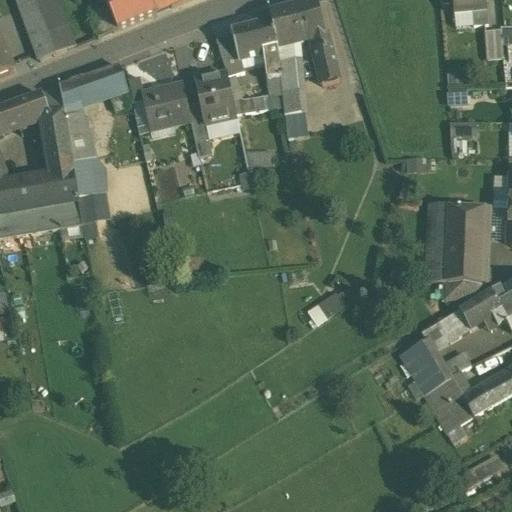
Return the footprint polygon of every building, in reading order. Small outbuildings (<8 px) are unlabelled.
[(37,3),(35,0),(16,0),(31,40),(46,30),(37,3)] [(55,0),(45,0),(37,3),(46,30),(56,55),(74,48),(55,0)] [(104,0),(108,9),(117,31),(156,14),(149,0),(104,0)] [(168,0),(149,0),(156,14),(171,8),(168,0)] [(485,0),(452,0),(453,5),(454,17),(472,15),(486,14),(485,0)] [(316,1),(269,13),(271,21),(278,50),(294,46),(311,41),(326,38),(326,36),(316,1)] [(108,9),(92,12),(98,39),(117,31),(108,9)] [(487,26),(486,14),(472,15),(474,27),(487,26)] [(271,21),(231,32),(232,37),(238,61),(263,54),(278,50),(271,21)] [(46,30),(31,40),(39,62),(56,55),(46,30)] [(511,30),(501,31),(503,48),(511,47),(511,30)] [(500,34),(485,35),(488,63),(502,61),(500,34)] [(326,38),(311,41),(322,86),(341,82),(329,36),(326,36),(326,38)] [(232,37),(216,42),(223,64),(227,76),(228,81),(244,76),(238,61),(232,37)] [(0,78),(14,73),(0,40),(0,39),(0,78)] [(294,46),(278,50),(279,62),(282,95),(298,93),(294,46)] [(278,50),(263,54),(264,63),(279,62),(278,50)] [(269,99),(248,102),(249,108),(244,109),(245,115),(284,110),(282,95),(279,62),(264,63),(269,99)] [(120,68),(102,74),(109,96),(126,91),(120,68)] [(102,74),(87,79),(94,102),(109,96),(102,74)] [(227,76),(194,84),(201,113),(204,128),(206,127),(237,120),(228,81),(227,76)] [(87,79),(59,89),(64,112),(79,107),(94,102),(87,79)] [(140,79),(128,81),(133,105),(143,102),(142,96),(143,95),(140,79)] [(143,95),(142,96),(143,102),(149,129),(171,124),(172,128),(191,124),(189,116),(182,86),(143,95)] [(448,88),(448,106),(465,107),(466,89),(448,88)] [(59,89),(41,95),(49,115),(64,112),(59,89)] [(298,93),(282,95),(284,110),(284,117),(301,115),(298,93)] [(41,95),(12,106),(19,128),(40,121),(49,115),(41,95)] [(12,106),(0,110),(0,113),(7,133),(19,128),(12,106)] [(79,107),(64,112),(68,137),(87,131),(79,107)] [(64,112),(49,115),(40,121),(47,164),(49,165),(54,164),(56,177),(74,173),(73,165),(68,137),(64,112)] [(204,128),(201,113),(189,116),(191,124),(195,146),(209,143),(206,127),(204,128)] [(475,138),(476,125),(449,124),(449,138),(475,138)] [(87,131),(68,137),(73,165),(95,160),(87,131)] [(267,168),(266,153),(246,154),(246,168),(267,168)] [(73,165),(74,173),(79,203),(83,227),(110,222),(106,173),(95,160),(73,165)] [(7,185),(0,186),(0,216),(79,203),(74,173),(56,177),(55,177),(7,185)] [(79,203),(0,216),(0,240),(66,230),(83,227),(79,203)] [(448,210),(431,208),(427,285),(445,285),(448,210)] [(484,211),(448,210),(445,285),(481,287),(484,211)] [(83,227),(66,230),(68,246),(86,243),(83,227)] [(511,280),(499,288),(505,301),(511,297),(511,280)] [(481,287),(445,285),(444,301),(464,302),(466,309),(481,300),(481,287)] [(511,297),(505,301),(500,289),(492,293),(502,309),(500,310),(508,323),(511,320),(511,297)] [(349,290),(337,298),(345,309),(357,301),(349,290)] [(466,309),(459,313),(468,329),(491,315),(498,328),(506,324),(511,335),(511,328),(508,323),(500,310),(502,309),(492,293),(466,309)] [(442,366),(427,342),(400,359),(424,399),(452,382),(451,381),(451,380),(442,366)] [(464,355),(442,366),(451,380),(460,375),(471,369),(464,355)] [(474,399),(460,375),(451,380),(451,381),(452,382),(424,399),(447,437),(482,415),(474,399)] [(511,375),(474,399),(482,415),(511,396),(511,375)] [(466,471),(488,461),(485,455),(463,465),(466,471)] [(466,491),(504,472),(497,458),(458,477),(466,491)]
